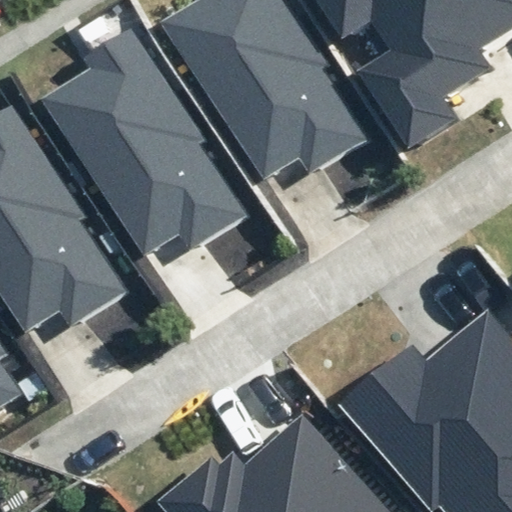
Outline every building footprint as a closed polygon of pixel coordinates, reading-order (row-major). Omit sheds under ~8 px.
[(365,140),(278,0),(197,0),(161,22),(260,182),(299,158),(308,174),(365,140)] [(511,22),(511,0),(316,0),(342,40),(370,22),(388,49),(356,69),(408,149),(457,117),(443,96),(489,67),(475,47),(511,22)] [(247,212),(134,28),(86,58),(91,66),(44,94),(143,254),(181,230),(191,246),(247,212)] [(128,289),(14,106),(0,114),(0,294),(23,331),(61,308),(71,324),(128,289)] [(511,511),(511,335),(487,307),(428,357),(414,342),(340,405),(431,511),(432,511),(441,505),(447,511),(511,511)] [(0,357),(5,354),(0,346),(0,405),(19,393),(0,363),(0,357)] [(390,511),(303,414),(245,465),(233,452),(220,463),(212,454),(159,502),(167,511),(390,511)]
